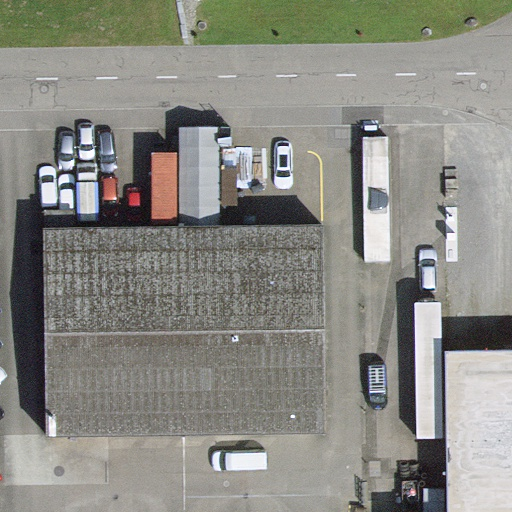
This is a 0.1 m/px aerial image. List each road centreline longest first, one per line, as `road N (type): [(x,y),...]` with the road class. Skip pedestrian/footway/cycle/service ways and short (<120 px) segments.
road 1 (residential): [(0,78),(511,68)]
road 2 (unknown): [(30,511),(22,77)]
